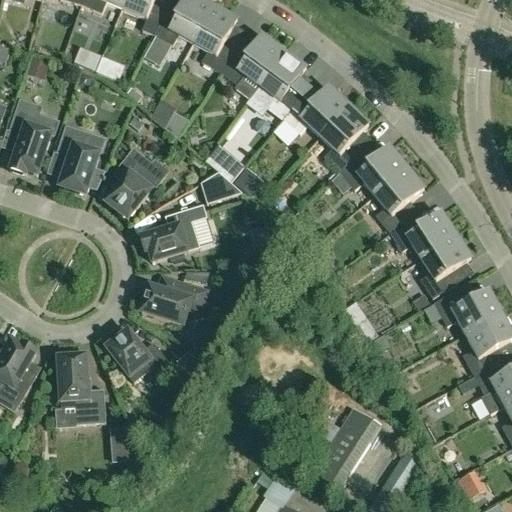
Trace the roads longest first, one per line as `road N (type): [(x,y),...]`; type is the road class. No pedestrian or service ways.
road 1 (unclassified): [(254,0),(332,52),(419,136),(511,276)]
road 2 (residential): [(0,194),(95,228),(123,264),(115,306),(96,326),(69,334),(33,328),(0,306)]
road 3 (residential): [(511,49),(394,0)]
